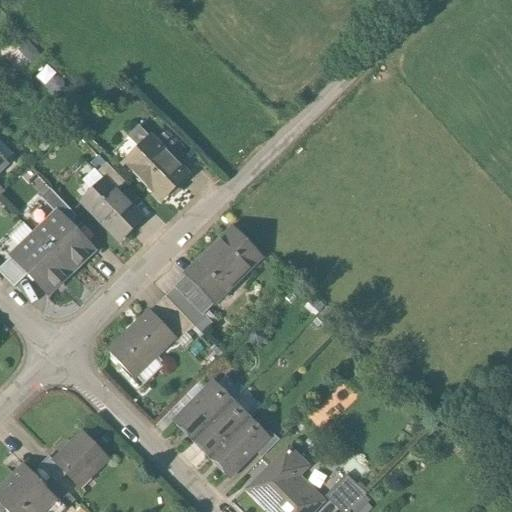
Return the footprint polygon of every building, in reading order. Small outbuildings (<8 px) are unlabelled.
[(156,141),(174,160),(182,152),(165,133),(156,141)] [(125,162),(161,201),(189,176),(174,160),(156,141),(153,137),(125,162)] [(77,171),(96,192),(107,181),(97,171),(88,161),(77,171)] [(107,181),(116,192),(125,185),(106,163),(97,171),(107,181)] [(116,192),(107,181),(96,192),(82,205),(119,244),(144,221),(116,192)] [(56,211),(68,224),(76,216),(52,190),(44,198),(56,211)] [(68,224),(56,211),(33,233),(68,268),(90,247),(68,224)] [(262,258),(232,229),(187,274),(216,304),(262,258)] [(68,268),(33,233),(10,256),(27,273),(45,291),(68,268)] [(27,273),(10,256),(0,265),(0,271),(14,286),(27,273)] [(216,304),(187,274),(175,286),(205,315),(216,304)] [(205,315),(175,286),(164,297),(192,325),(201,334),(213,323),(205,315)] [(164,297),(149,312),(173,336),(177,340),(192,325),(164,297)] [(173,336),(149,312),(108,352),(114,358),(132,376),(173,336)] [(229,399),(210,381),(171,421),(190,439),(229,399)] [(248,417),(229,399),(190,439),(209,457),(248,417)] [(267,435),(248,417),(209,457),(228,475),(253,448),(267,435)] [(107,458),(81,431),(52,459),(65,473),(78,486),(107,458)] [(267,435),(253,448),(261,457),(278,439),(270,431),(267,435)] [(307,465),(286,443),(242,486),(267,511),(309,511),(322,500),(297,474),(307,465)] [(49,456),(40,465),(55,481),(55,482),(65,473),(52,459),(49,456)] [(48,488),(23,464),(0,486),(0,503),(5,508),(8,511),(41,511),(56,496),(48,488)] [(314,485),(325,496),(342,477),(331,467),(314,485)] [(346,476),(325,496),(340,511),(346,511),(351,508),(362,497),(364,495),(356,487),(346,476)] [(55,481),(48,488),(56,496),(68,507),(74,501),(55,482),(55,481)] [(356,487),(364,495),(370,489),(362,481),(356,487)] [(362,497),(351,508),(355,511),(357,511),(367,503),(362,497)]
